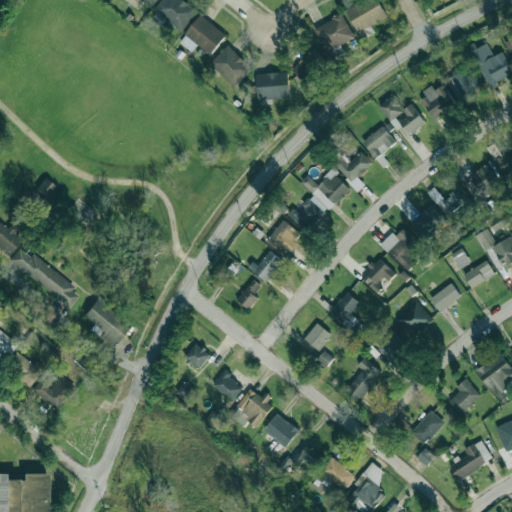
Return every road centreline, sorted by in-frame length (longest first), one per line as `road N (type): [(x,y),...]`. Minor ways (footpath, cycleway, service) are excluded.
road 1 (residential): [(100,485),(184,291),(239,208),(360,86),(425,37),(501,0)]
road 2 (residential): [(184,291),(450,511)]
road 3 (residential): [(266,354),(391,204),(511,120)]
road 4 (residential): [(367,436),(442,360),(511,309)]
road 5 (residential): [(0,403),(100,485)]
